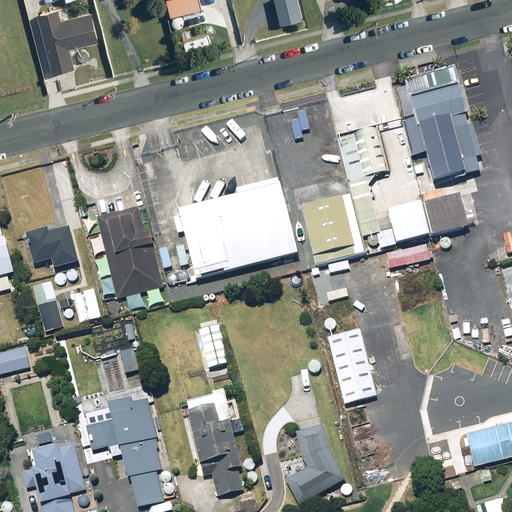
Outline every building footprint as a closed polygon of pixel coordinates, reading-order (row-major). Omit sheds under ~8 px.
[(303,20),(299,0),(275,0),(281,24),(303,20)] [(41,15),(56,74),(78,68),(73,49),(102,41),(94,12),(71,19),(68,8),(41,15)] [(216,42),(210,24),(186,32),(192,50),(216,42)] [(455,70),(404,83),(406,90),(398,92),(405,121),(414,119),(415,121),(404,124),(413,158),(425,155),(433,186),(478,174),(474,160),(480,158),(472,127),(467,129),(464,117),(467,117),(455,70)] [(395,130),(396,137),(397,137),(398,140),(406,138),(404,128),(395,130)] [(363,240),(377,237),(380,252),(430,239),(421,204),(414,205),(418,226),(379,235),(366,181),(386,175),(376,131),(353,137),(355,141),(352,142),(350,137),(339,140),(340,145),(339,145),(363,240)] [(415,174),(407,176),(408,182),(416,179),(415,174)] [(283,186),(182,211),(199,282),(301,257),(283,186)] [(301,211),(315,269),(364,256),(350,199),(301,211)] [(431,240),(468,231),(467,228),(475,226),(472,214),(464,216),(459,199),(423,208),(431,240)] [(97,220),(117,301),(163,290),(150,237),(144,239),(137,211),(97,220)] [(53,272),(78,266),(68,232),(60,234),(59,229),(25,238),(33,268),(51,263),(53,272)] [(0,280),(13,277),(4,243),(0,243),(0,280)] [(426,248),(387,257),(390,272),(429,263),(428,262),(431,261),(430,255),(427,255),(426,248)] [(455,259),(453,249),(433,254),(436,264),(455,259)] [(460,275),(457,265),(436,270),(438,280),(460,275)] [(166,277),(169,288),(192,281),(188,270),(166,277)] [(335,279),(323,282),(325,288),(336,286),(335,279)] [(58,304),(61,311),(69,309),(67,302),(58,304)] [(63,330),(56,304),(38,308),(45,334),(63,330)] [(137,340),(133,325),(125,327),(129,342),(137,340)] [(103,338),(101,328),(89,331),(91,340),(103,338)] [(229,366),(220,328),(200,333),(209,371),(229,366)] [(328,341),(344,407),(376,399),(359,333),(328,341)] [(24,351),(0,356),(0,377),(29,371),(24,351)] [(119,357),(125,378),(138,374),(133,353),(119,357)] [(303,400),(302,387),(291,388),(292,402),(303,400)] [(130,482),(137,511),(163,505),(156,474),(161,473),(156,452),(158,451),(156,441),(157,441),(147,402),(132,406),(131,404),(107,409),(107,412),(85,417),(89,432),(86,432),(91,454),(109,450),(112,460),(121,458),(127,483),(130,482)] [(187,417),(202,479),(212,477),(217,499),(243,493),(238,472),(240,472),(229,426),(219,429),(215,410),(187,417)] [(511,426),(468,438),(475,466),(511,456),(511,426)] [(299,508),(345,484),(328,453),(323,431),(296,437),(302,463),(307,472),(286,483),(299,508)] [(86,492),(73,446),(31,457),(35,472),(22,475),(26,492),(35,490),(40,509),(41,509),(41,511),(73,511),(69,497),(86,492)] [(482,475),(484,484),(491,483),(489,473),(482,475)] [(485,506),(486,511),(505,511),(502,502),(485,506)]
